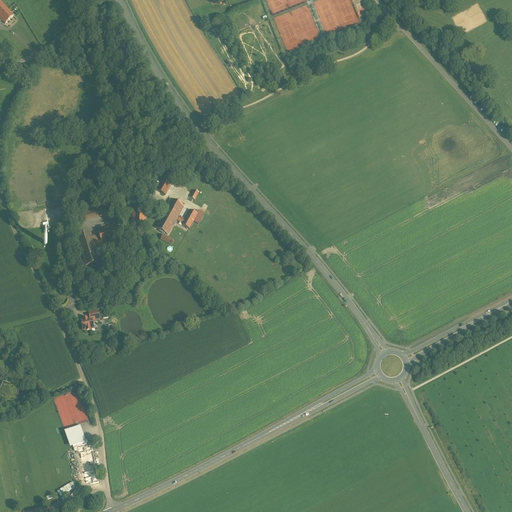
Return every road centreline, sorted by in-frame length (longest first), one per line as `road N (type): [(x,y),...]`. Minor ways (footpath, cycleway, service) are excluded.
road 1 (tertiary): [(119,0),(193,125),(310,255),(384,353)]
road 2 (unclassified): [(110,511),(91,402),(0,186)]
road 3 (secondary): [(110,511),(378,373)]
road 4 (residential): [(511,147),(379,0)]
road 5 (tertiary): [(397,379),(467,511)]
road 6 (secondary): [(403,358),(511,301)]
